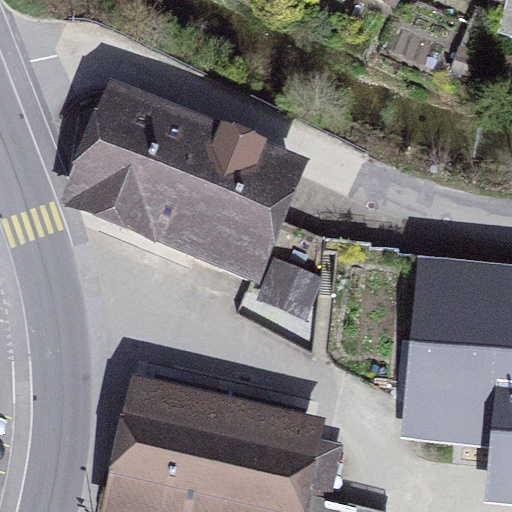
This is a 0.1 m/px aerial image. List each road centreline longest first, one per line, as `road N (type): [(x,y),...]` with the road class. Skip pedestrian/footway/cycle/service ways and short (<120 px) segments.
road 1 (residential): [(0,70),(54,58),(120,69),(341,168),(511,225)]
road 2 (secondary): [(46,511),(59,456),(57,338),(33,228),(0,137)]
